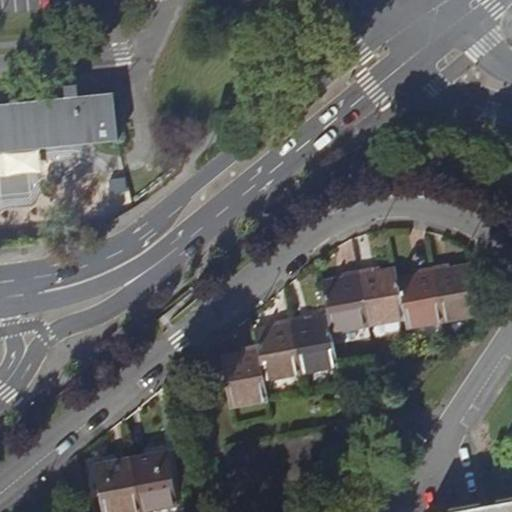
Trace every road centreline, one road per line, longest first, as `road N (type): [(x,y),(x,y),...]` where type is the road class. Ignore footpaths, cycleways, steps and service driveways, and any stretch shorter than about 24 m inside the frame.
road 1 (secondary): [(390,30),(129,241),(82,262),(0,278)]
road 2 (secondary): [(136,279),(416,60)]
road 3 (residential): [(136,279),(104,311),(8,360)]
road 4 (secondary): [(0,308),(136,279)]
